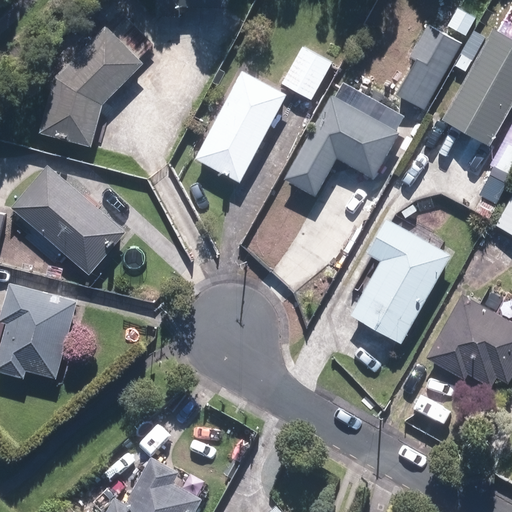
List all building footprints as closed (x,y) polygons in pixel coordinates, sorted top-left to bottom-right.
[(158,0),(158,4),(161,4),(161,15),(180,15),(180,3),(226,3),(225,0),(158,0)] [(43,131),(94,146),(106,101),(145,61),(107,23),(59,76),(43,131)] [(464,42),(430,23),(411,57),(417,60),(399,93),(419,104),(427,109),(464,42)] [(511,34),(496,25),(445,116),(493,143),(511,109),(511,34)] [(308,93),(314,97),(334,61),(304,45),(284,81),(308,93)] [(246,67),(197,155),(242,180),(291,92),(246,67)] [(287,176),(317,192),(338,154),(376,174),(410,114),(373,94),(342,77),(287,176)] [(511,141),(510,140),(496,165),(511,174),(511,141)] [(16,206),(93,271),(128,229),(52,165),(16,206)] [(511,197),(498,223),(511,230),(511,197)] [(405,343),(455,254),(391,217),(371,253),(385,261),(354,314),(405,343)] [(80,298),(13,281),(2,320),(9,322),(0,356),(0,369),(27,376),(30,368),(59,375),(80,298)] [(511,375),(511,319),(464,293),(428,357),(491,392),(500,376),(509,381),(511,375)] [(116,498),(108,511),(198,511),(203,503),(178,489),(185,477),(154,460),(129,505),(116,498)]
